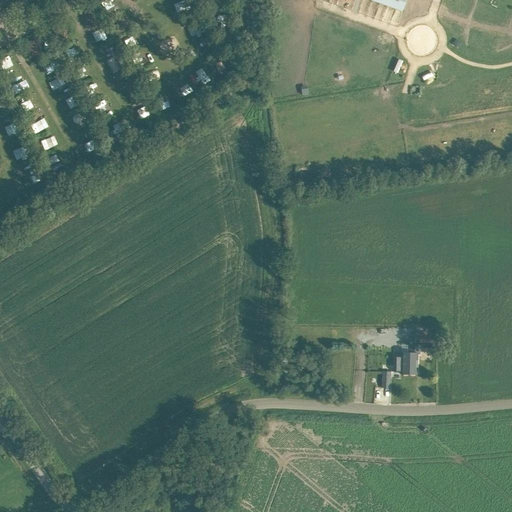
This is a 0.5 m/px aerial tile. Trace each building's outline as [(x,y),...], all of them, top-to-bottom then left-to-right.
[(370,0),(403,11),(406,0),(370,0)] [(91,31),(95,41),(103,37),(98,28),(91,31)] [(131,47),(138,41),(135,37),(128,42),(131,47)] [(33,39),(26,43),(31,54),(38,51),(33,39)] [(462,44),(455,39),(452,42),(459,48),(462,44)] [(0,63),(3,70),(12,66),(8,57),(0,61),(0,63)] [(50,58),(41,62),(45,70),(53,67),(50,58)] [(13,90),(23,88),(20,76),(10,78),(13,90)] [(126,77),(119,81),(122,89),(130,85),(126,77)] [(50,84),(55,93),(64,88),(59,79),(50,84)] [(26,96),(19,99),(21,106),(29,103),(26,96)] [(64,111),(76,106),(72,97),(59,102),(64,111)] [(161,100),(164,109),(173,107),(170,97),(161,100)] [(66,119),(71,128),(83,123),(79,113),(66,119)] [(34,132),(43,130),(41,122),(32,125),(34,132)] [(52,135),(38,141),(42,150),(56,143),(52,135)] [(416,331),(416,342),(436,343),(436,332),(416,331)] [(420,354),(420,345),(410,345),(409,353),(403,353),(403,356),(395,355),(395,372),(401,372),(401,373),(417,374),(418,354),(420,354)] [(382,387),(390,388),(390,371),(382,371),(382,387)]
